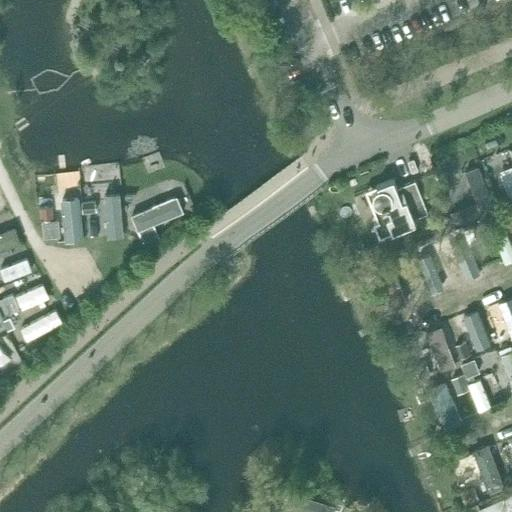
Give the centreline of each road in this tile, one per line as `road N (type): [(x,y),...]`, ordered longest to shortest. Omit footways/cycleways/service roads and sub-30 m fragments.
road 1 (tertiary): [(0,446),(216,248),(317,173),(354,148),(511,89)]
road 2 (track): [(0,168),(35,245),(78,282)]
